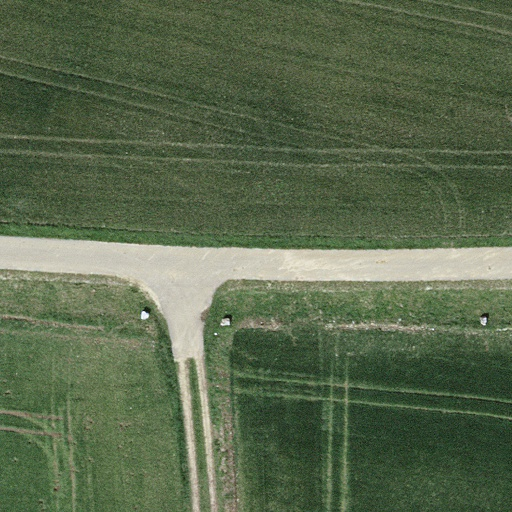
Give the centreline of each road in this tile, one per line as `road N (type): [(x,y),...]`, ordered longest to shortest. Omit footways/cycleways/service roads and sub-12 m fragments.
road 1 (track): [(0,261),(188,276),(511,266)]
road 2 (track): [(204,511),(184,361),(188,276)]
